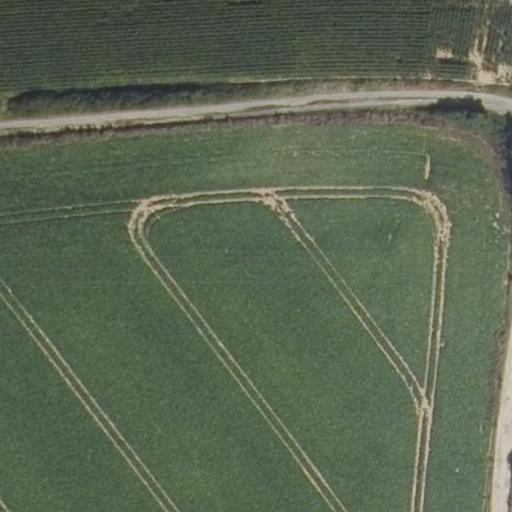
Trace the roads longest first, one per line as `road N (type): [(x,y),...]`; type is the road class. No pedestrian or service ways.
road 1 (track): [(511,106),(440,94),(0,131)]
road 2 (track): [(511,378),(499,511)]
